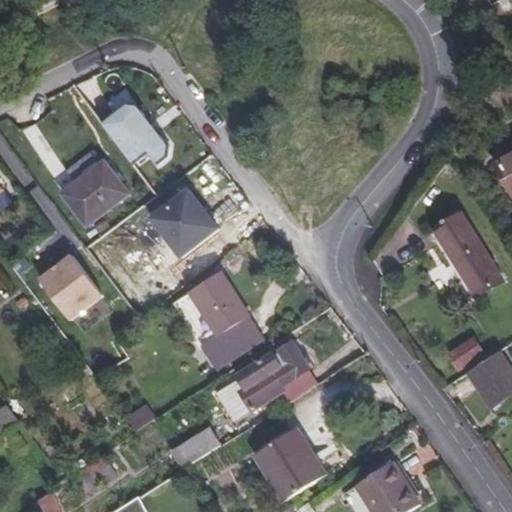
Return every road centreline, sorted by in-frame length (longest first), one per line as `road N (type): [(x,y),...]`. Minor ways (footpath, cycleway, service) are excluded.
road 1 (residential): [(0,101),(109,55),(140,54),(170,73),(329,280)]
road 2 (residential): [(388,0),(426,41),(439,113),(329,280)]
road 3 (residential): [(329,280),(494,511)]
